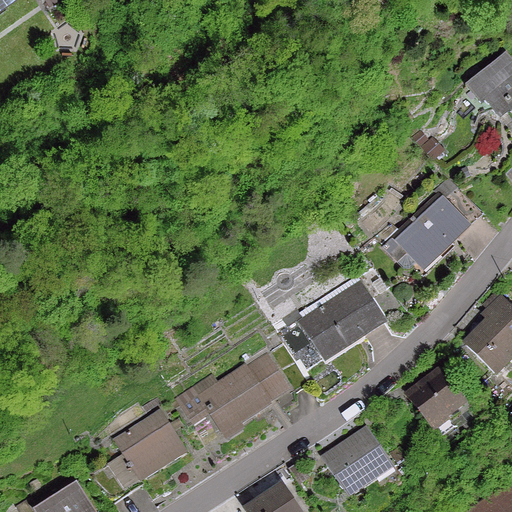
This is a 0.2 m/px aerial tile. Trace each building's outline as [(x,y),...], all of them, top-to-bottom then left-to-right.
[(511,66),(504,56),(468,83),(486,106),(498,100),(506,110),(511,107),(511,66)] [(464,226),(464,225),(436,196),(390,239),(391,240),(422,272),(422,271),(419,268),(446,242),(450,246),(467,229),(464,226)] [(357,333),(361,338),(383,324),(358,284),(300,321),(322,355),(357,333)] [(511,353),(511,311),(500,300),(488,313),(493,318),(465,346),(492,374),(511,353)] [(263,385),(266,390),(280,381),(263,355),(197,399),(221,435),(267,405),(256,389),(263,385)] [(429,386),(425,381),(405,397),(429,428),(430,427),(428,425),(441,415),(443,417),(462,403),(442,377),(429,386)] [(138,483),(183,454),(158,413),(112,442),(127,465),(124,467),(126,470),(129,468),(138,483)] [(339,444),(344,451),(323,465),(346,499),(365,486),(362,481),(388,464),(364,428),(339,444)] [(395,464),(404,457),(397,448),(388,456),(395,464)] [(297,486),(306,480),(296,464),(287,470),(297,486)] [(91,511),(73,482),(59,492),(55,490),(50,491),(48,494),(48,498),(34,507),(36,511),(91,511)] [(511,511),(511,496),(504,486),(469,511),(511,511)] [(295,511),(280,489),(244,511),(295,511)]
